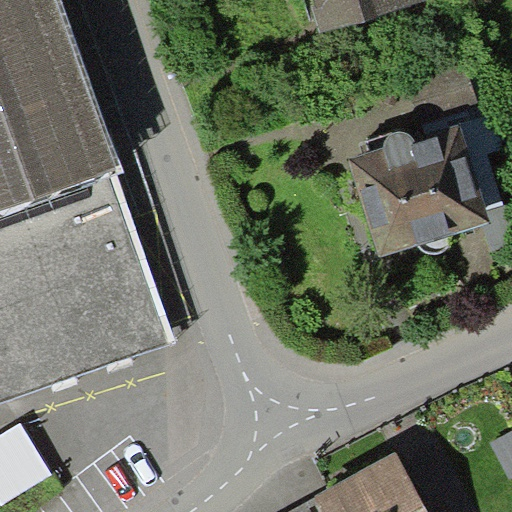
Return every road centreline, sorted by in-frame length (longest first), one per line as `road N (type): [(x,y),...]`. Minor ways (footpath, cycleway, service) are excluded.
road 1 (residential): [(117,0),(289,463)]
road 2 (residential): [(289,463),(511,338)]
